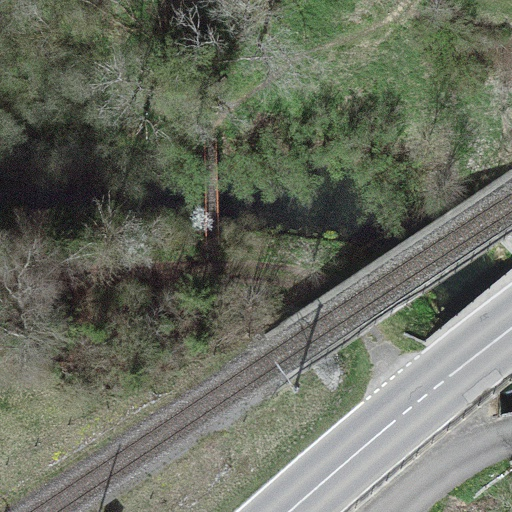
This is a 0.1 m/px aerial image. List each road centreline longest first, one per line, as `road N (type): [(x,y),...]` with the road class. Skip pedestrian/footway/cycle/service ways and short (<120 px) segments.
road 1 (primary): [(511,348),(305,511)]
road 2 (unknown): [(407,511),(511,441)]
